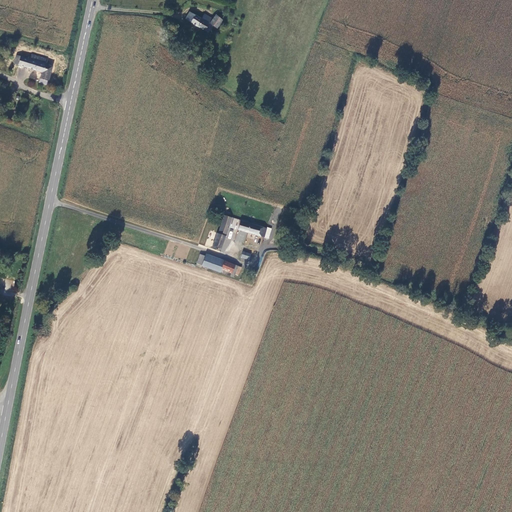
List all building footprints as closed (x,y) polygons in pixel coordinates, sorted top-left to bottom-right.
[(201,20),(190,13),(186,19),(198,26),(205,29),(208,23),(201,20)] [(210,24),(214,19),(205,13),(201,20),(208,23),(209,23),(210,24)] [(214,19),(210,24),(213,26),(217,28),(222,20),(216,15),(214,19)] [(209,31),(213,26),(210,24),(209,23),(208,23),(205,29),(209,31)] [(16,55),(13,63),(42,73),(39,82),(47,85),(53,67),(46,65),(47,60),(32,55),(31,60),(18,56),(16,55)] [(216,239),(212,248),(221,251),(229,227),(232,218),(225,215),(219,233),(216,239)] [(241,220),(232,218),(229,227),(239,229),(241,220)] [(267,229),(241,220),(239,229),(265,237),(267,229)] [(244,243),(247,233),(238,230),(235,240),(244,243)] [(207,255),(208,254),(202,252),(198,263),(203,266),(207,255)] [(235,266),(207,255),(203,266),(232,276),(235,266)]
